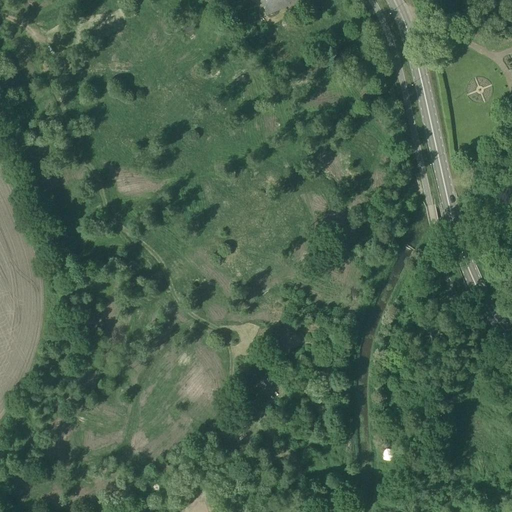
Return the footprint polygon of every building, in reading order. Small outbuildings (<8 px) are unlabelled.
[(260,0),(267,15),(303,0),(302,0),(260,0)] [(498,32),(502,33),(505,32),(507,28),(505,24),(501,23),(497,25),(496,28),(498,32)] [(158,85),(146,91),(150,99),(162,94),(158,85)] [(109,105),(120,107),(122,98),(112,96),(109,105)] [(33,107),(29,113),(33,116),(37,110),(33,107)] [(150,116),(153,124),(160,121),(157,113),(150,116)] [(120,157),(130,138),(110,128),(101,145),(106,147),(101,156),(115,163),(118,156),(120,157)] [(169,145),(174,149),(178,143),(174,139),(169,145)] [(109,166),(110,175),(122,173),(120,164),(109,166)] [(73,214),(68,216),(71,223),(76,220),(73,214)] [(88,262),(97,258),(94,253),(86,257),(88,262)] [(214,290),(208,282),(201,287),(207,295),(214,290)] [(272,293),(270,301),(277,302),(279,295),(272,293)]
